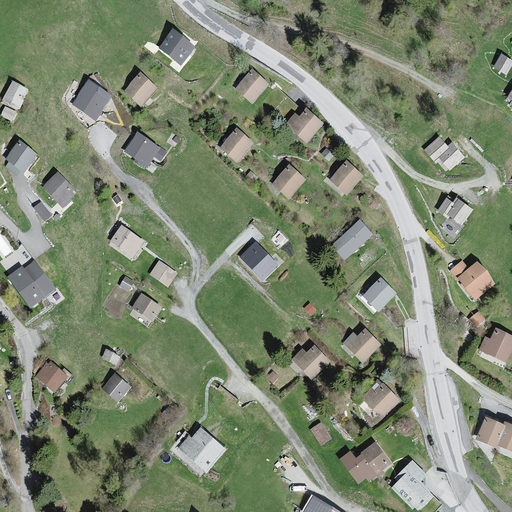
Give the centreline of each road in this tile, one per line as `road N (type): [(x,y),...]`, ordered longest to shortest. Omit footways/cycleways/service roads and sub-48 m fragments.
road 1 (unclassified): [(478,511),(451,454),(420,276),(387,180),(315,89),(187,0)]
road 2 (residential): [(27,511),(26,356),(0,305)]
